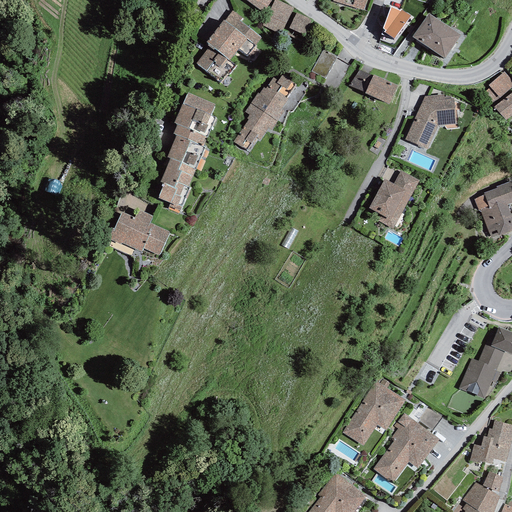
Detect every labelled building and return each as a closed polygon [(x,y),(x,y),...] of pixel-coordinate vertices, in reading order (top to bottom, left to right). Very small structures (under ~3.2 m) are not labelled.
[(246,0),(263,12),(271,0),(246,0)] [(277,0),(273,0),(262,25),(281,34),(293,7),(277,0)] [(332,0),(333,1),(363,10),(366,0),(332,0)] [(399,10),(391,6),(379,40),(391,44),(394,40),(393,39),(411,16),(400,9),(399,10)] [(232,11),(224,21),(246,39),(255,46),(262,38),(240,21),(242,19),(232,11)] [(312,20),(296,12),(289,28),(304,35),(312,20)] [(460,35),(429,14),(412,37),(444,59),(460,35)] [(236,66),(229,60),(238,49),(247,56),(255,46),(246,39),(224,21),(223,21),(206,43),(210,45),(196,63),(220,82),(236,66)] [(322,49),(311,71),(325,79),(336,57),(322,49)] [(365,93),(373,76),(360,70),(349,86),(365,93)] [(511,81),(503,72),(488,85),(490,87),(499,97),(499,98),(511,86),(511,81)] [(248,120),(233,141),(246,151),(251,144),(253,145),(257,138),(260,140),(268,128),(271,130),(284,111),(281,109),(288,99),(287,98),(295,86),(291,82),(292,81),(282,74),(277,81),(273,78),(265,89),(263,88),(259,94),(258,93),(244,112),(249,115),(246,118),(248,120)] [(398,85),(373,75),(373,76),(365,93),(365,94),(389,104),(398,85)] [(492,103),(499,97),(490,87),(483,93),(492,103)] [(511,92),(494,107),(505,120),(511,115),(511,92)] [(215,105),(187,93),(174,123),(177,124),(173,133),(177,135),(167,156),(171,158),(160,182),(164,183),(157,198),(170,204),(169,206),(179,211),(190,188),(187,187),(195,170),(194,169),(204,147),(202,146),(215,118),(210,116),(215,105)] [(424,96),(404,139),(427,149),(437,126),(456,124),(454,98),(451,99),(450,96),(444,97),(444,94),(424,96)] [(400,170),(393,183),(412,193),(419,180),(400,170)] [(393,229),(412,193),(393,183),(384,178),(368,208),(381,214),(378,221),(393,229)] [(479,210),(491,238),(511,229),(511,217),(507,205),(511,202),(511,180),(496,186),(497,188),(483,193),(484,195),(474,199),(478,210),(479,210)] [(134,218),(122,212),(109,239),(121,244),(122,243),(142,252),(143,248),(159,255),(170,232),(149,223),(152,217),(137,210),(134,218)] [(485,343),(504,352),(511,354),(511,332),(498,327),(495,334),(490,332),(485,343)] [(504,352),(485,343),(478,361),(471,358),(459,388),(484,399),(504,352)] [(382,379),(379,384),(386,388),(389,383),(382,379)] [(379,384),(374,381),(342,433),(363,446),(376,425),(385,431),(405,400),(386,388),(379,384)] [(439,439),(404,413),(394,426),(398,428),(391,439),(394,441),(373,469),(393,483),(408,463),(416,470),(439,439)] [(511,438),(511,424),(494,421),(492,429),(489,428),(487,437),(483,436),(480,446),(474,445),(470,461),(480,463),(481,460),(492,463),(493,459),(506,462),(511,438)] [(489,472),(482,485),(499,492),(503,477),(489,472)] [(353,511),(367,496),(335,473),(317,495),(320,497),(308,511),(353,511)] [(492,511),(499,497),(475,482),(462,500),(479,511),(492,511)] [(479,511),(462,500),(453,511),(479,511)] [(511,511),(511,506),(506,504),(504,503),(500,511),(511,511)]
